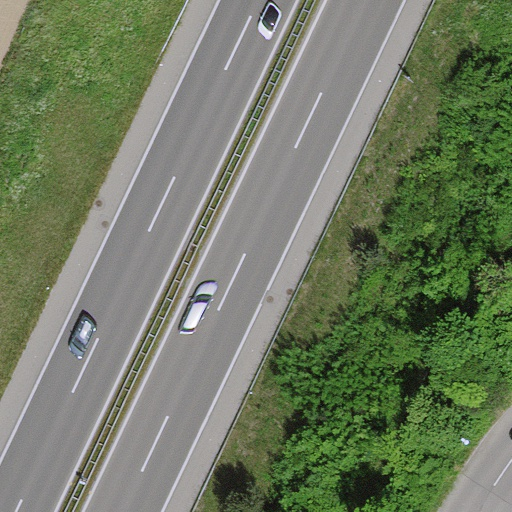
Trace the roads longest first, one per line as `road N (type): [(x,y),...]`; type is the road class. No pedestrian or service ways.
road 1 (motorway): [(258,0),(14,511)]
road 2 (motorway): [(121,511),(364,0)]
